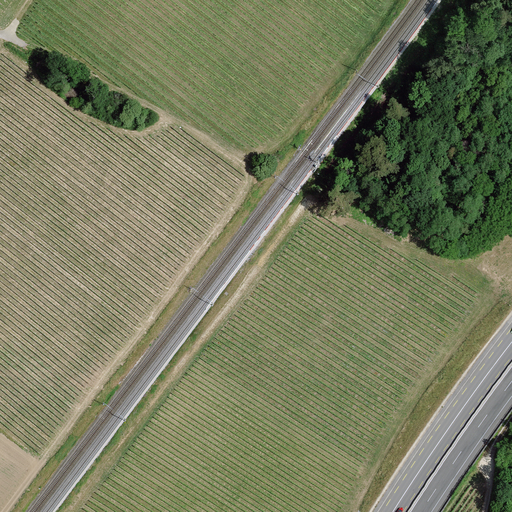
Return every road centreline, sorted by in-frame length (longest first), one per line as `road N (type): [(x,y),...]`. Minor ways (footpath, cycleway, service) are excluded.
road 1 (track): [(0,510),(229,209),(249,156)]
road 2 (motorway): [(511,334),(387,511)]
road 3 (primary): [(511,341),(393,511)]
road 4 (motorway): [(421,511),(511,381)]
